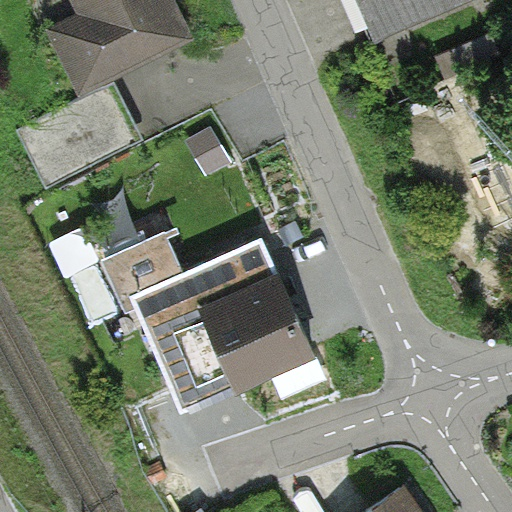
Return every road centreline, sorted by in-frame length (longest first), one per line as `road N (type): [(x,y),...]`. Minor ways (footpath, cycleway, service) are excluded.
road 1 (residential): [(435,393),(260,0)]
road 2 (residential): [(222,469),(383,418),(435,393)]
road 3 (residential): [(497,511),(457,455),(435,393)]
